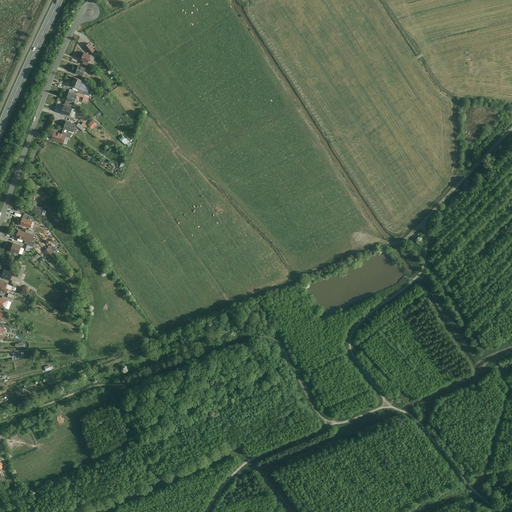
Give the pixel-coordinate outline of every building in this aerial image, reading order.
[(89,43),(84,48),(90,55),(95,51),(89,43)] [(84,54),(81,62),(88,64),(91,57),(84,54)] [(78,67),(75,74),(83,77),(83,78),(91,81),(92,78),(84,75),(85,69),(78,67)] [(74,78),(70,87),(79,91),(82,81),(74,78)] [(69,93),(66,101),(76,105),(79,96),(69,93)] [(64,106),(62,115),(70,117),(72,109),(64,106)] [(92,121),(88,126),(93,129),(96,125),(92,121)] [(75,125),(66,122),(63,132),(72,135),(75,125)] [(79,124),(77,126),(84,133),(86,130),(79,124)] [(54,132),(51,140),(64,145),(67,136),(54,132)] [(131,146),(125,139),(122,142),(128,148),(131,146)] [(48,209),(31,205),(29,212),(46,216),(48,209)] [(22,219),(20,225),(31,229),(33,223),(22,219)] [(18,231),(16,239),(32,244),(34,236),(18,231)] [(14,245),(11,252),(19,255),(22,247),(14,245)] [(49,247),(43,253),(48,258),(54,252),(49,247)] [(19,262),(14,277),(21,279),(26,264),(19,262)] [(3,272),(1,279),(10,282),(12,274),(3,272)] [(0,282),(0,291),(8,294),(8,290),(6,290),(7,285),(0,282)] [(10,327),(8,332),(11,333),(10,336),(14,338),(16,329),(10,327)]
